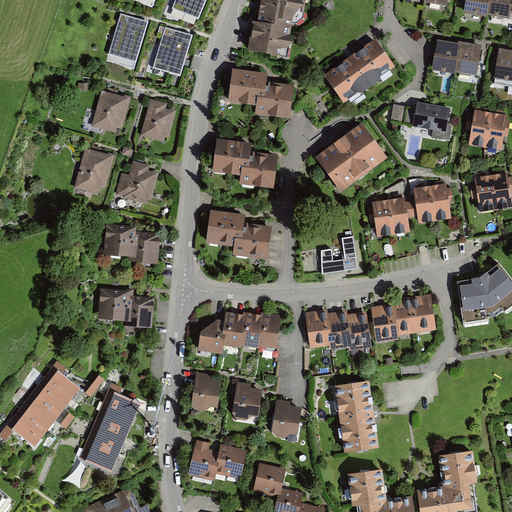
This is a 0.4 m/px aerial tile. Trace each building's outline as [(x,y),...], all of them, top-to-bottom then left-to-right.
[(176,0),(173,9),(199,20),(207,0),(176,0)] [(307,0),(267,0),(267,3),(263,2),(259,24),(254,23),(250,52),(288,58),(295,11),(306,13),(307,0)] [(416,0),(427,2),(426,5),(449,9),(450,0),(416,0)] [(487,0),(466,0),(464,16),(487,20),(488,18),(490,7),(487,7),(487,0)] [(488,18),(510,22),(511,6),(511,0),(487,0),(487,7),(490,7),(488,18)] [(109,55),(136,64),(148,23),(121,15),(109,55)] [(164,35),(153,69),(181,77),(193,36),(166,28),(165,29),(164,35)] [(376,42),(325,78),(345,106),(396,70),(376,42)] [(437,43),(432,73),(456,77),(456,75),(458,63),(455,63),(458,46),(437,43)] [(458,46),(455,63),(458,63),(456,75),(477,79),(482,48),(458,44),(458,46)] [(494,80),(496,80),(495,84),(511,87),(511,51),(499,49),(494,80)] [(269,76),(235,71),(230,104),(259,108),(258,119),(292,123),(297,87),(269,76)] [(132,100),(104,92),(94,128),(117,134),(118,130),(123,131),(132,100)] [(168,106),(152,101),(142,137),(166,144),(167,138),(171,139),(178,113),(167,110),(168,106)] [(413,128),(434,131),(433,138),(450,141),(452,126),(448,125),(451,109),(418,103),(416,109),(413,126),(413,128)] [(416,109),(394,105),(391,123),(413,126),(416,109)] [(485,149),(491,114),(475,111),(469,146),(485,149)] [(491,114),(485,149),(502,151),(508,116),(491,114)] [(363,126),(317,160),(341,193),(388,159),(363,126)] [(253,146),(217,141),(212,174),(242,178),(241,187),(274,191),(279,158),(252,154),(253,146)] [(116,159),(87,150),(76,191),(100,198),(103,189),(107,191),(116,159)] [(151,168),(135,164),(132,177),(123,175),(117,198),(149,207),(150,201),(154,202),(160,176),(149,174),(151,168)] [(511,209),(511,201),(511,195),(511,194),(511,177),(508,178),(508,174),(475,179),(475,183),(470,184),(472,201),(478,200),(480,214),(511,209)] [(374,209),(369,209),(371,226),(376,225),(378,240),(412,235),(410,220),(418,219),(419,225),(453,221),(451,207),(456,207),(454,190),(448,191),(447,187),(415,191),(416,203),(406,205),(405,201),(373,205),(374,209)] [(248,216),(213,210),(208,243),(236,247),(235,256),(269,261),(273,229),(247,225),(248,216)] [(142,227),(109,225),(107,257),(131,259),(130,264),(159,266),(161,237),(142,236),(142,227)] [(353,242),(343,244),(346,265),(334,267),(332,255),(322,256),(323,280),(358,275),(353,242)] [(481,281),(461,283),(465,323),(500,319),(511,310),(511,280),(501,266),(481,281)] [(134,293),(103,291),(101,323),(125,324),(125,328),(154,330),(156,300),(133,299),(134,293)] [(437,331),(431,295),(411,299),(416,334),(437,331)] [(393,321),(396,321),(398,337),(416,334),(411,299),(390,302),(391,305),(393,321)] [(371,308),(376,344),(399,341),(398,337),(396,321),(393,321),(391,305),(371,308)] [(242,344),(244,328),(242,327),(244,313),(226,310),(225,319),(223,330),(226,330),(224,343),(241,346),(242,344)] [(306,313),(311,350),(330,347),(327,331),(331,330),(328,314),(328,310),(306,313)] [(259,346),(260,344),(262,328),(260,328),(262,313),(245,311),(244,313),(242,327),(244,328),(242,344),(259,346)] [(277,346),(282,314),(262,311),(262,313),(260,328),(262,328),(260,344),(277,346)] [(330,347),(330,351),(349,348),(347,332),(350,331),(348,315),(348,312),(328,314),(331,330),(327,331),(330,347)] [(349,348),(350,352),(372,349),(367,313),(348,315),(350,331),(347,332),(349,348)] [(224,343),(226,330),(223,330),(225,319),(218,318),(201,328),(198,348),(223,352),(224,343)] [(46,385),(69,403),(81,388),(57,370),(46,385)] [(211,404),(218,405),(222,378),(210,376),(211,373),(197,371),(192,401),(196,408),(205,410),(211,404)] [(233,411),(239,418),(245,419),(252,414),(258,415),(263,387),(251,385),(252,383),(238,381),(233,411)] [(370,382),(336,387),(346,453),(380,448),(370,382)] [(46,385),(35,400),(58,417),(69,403),(46,385)] [(114,392),(107,409),(134,421),(141,403),(114,392)] [(292,432),(298,433),(302,404),(290,403),(291,400),(277,398),(272,429),(277,436),(285,437),(292,432)] [(23,414),(46,432),(58,417),(35,400),(23,414)] [(100,427),(127,438),(134,421),(107,409),(100,427)] [(23,414),(12,429),(35,447),(46,432),(23,414)] [(100,427),(92,444),(119,455),(127,438),(100,427)] [(0,437),(8,440),(11,432),(3,429),(0,437)] [(219,450),(209,448),(210,442),(197,439),(196,445),(195,445),(188,473),(215,479),(216,473),(219,460),(217,459),(219,450)] [(219,450),(217,459),(219,460),(216,473),(241,478),(248,449),(221,443),(219,450)] [(85,461),(112,472),(119,455),(92,444),(85,461)] [(474,451),(439,456),(444,486),(417,490),(420,511),(479,511),(475,485),(479,484),(474,451)] [(282,487),(286,467),(260,462),(253,490),(278,496),(280,496),(282,487)] [(384,470),(350,475),(354,505),(359,504),(359,511),(417,511),(415,495),(388,499),(384,470)] [(131,486),(84,507),(86,511),(152,511),(148,503),(140,506),(134,493),(131,486)] [(280,496),(278,496),(274,511),(296,511),(297,509),(299,509),(301,501),(303,492),(282,487),(280,496)] [(0,489),(0,507),(9,497),(0,489)] [(324,511),(325,507),(301,501),(299,509),(297,509),(296,511),(324,511)]
